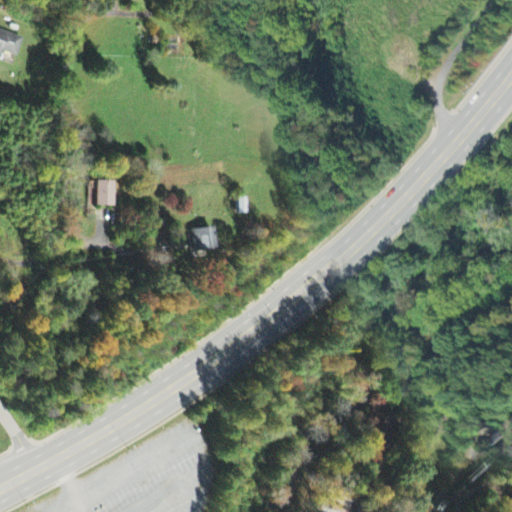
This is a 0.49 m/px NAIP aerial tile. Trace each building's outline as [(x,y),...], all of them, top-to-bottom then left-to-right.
[(0,55),(17,60),(22,38),(0,32),(0,55)] [(113,182),(95,182),(94,207),(112,208),(113,182)] [(234,215),(244,215),(244,198),(235,198),(234,215)] [(213,256),(212,229),(190,230),(190,257),(213,256)] [(378,415),(373,412),(361,434),(382,446),(399,418),(382,408),(378,415)] [(346,511),(321,503),(317,511),(346,511)]
